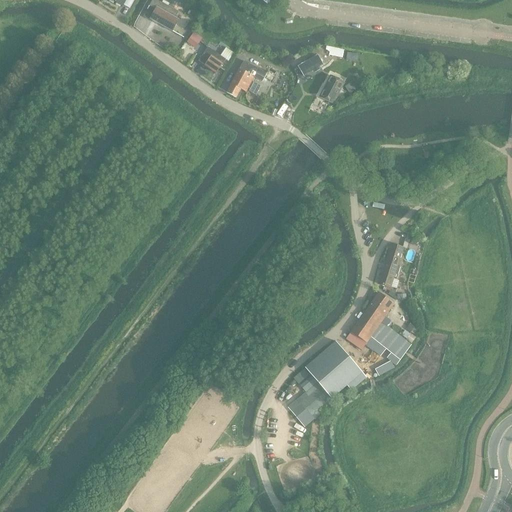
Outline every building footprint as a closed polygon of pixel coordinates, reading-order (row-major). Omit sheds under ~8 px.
[(152,0),(147,10),(148,10),(150,7),(156,10),(151,19),(172,31),(179,20),(175,18),(178,12),(157,0),(152,0)] [(190,39),(187,43),(195,48),(198,44),(190,39)] [(208,47),(199,61),(205,66),(216,74),(226,60),(208,47)] [(331,48),(329,55),(342,58),(344,51),(331,48)] [(317,56),(298,67),(304,76),(323,64),(317,56)] [(244,62),(227,93),(236,98),(241,89),(246,92),(254,77),(262,82),(267,73),(245,62),(244,62)] [(331,76),(320,97),(333,104),(344,83),(331,76)] [(379,284),(387,287),(390,288),(393,279),(396,279),(398,273),(395,272),(403,248),(392,244),(379,284)] [(359,320),(346,339),(349,341),(362,350),(365,345),(368,341),(371,337),(377,329),(381,323),(385,317),(387,318),(388,317),(386,315),(394,303),(383,295),(379,292),(370,304),(359,320)] [(391,321),(387,318),(385,317),(381,323),(387,327),(391,321)] [(400,360),(411,345),(387,327),(381,323),(377,329),(371,337),(386,349),(391,354),(388,359),(391,362),(392,362),(396,366),(400,360)] [(410,324),(406,329),(411,333),(415,327),(410,324)] [(407,339),(406,340),(411,344),(416,338),(410,334),(407,339)] [(335,342),(305,368),(318,383),(331,399),(347,386),(351,390),(367,377),(335,342)] [(395,369),(392,362),(391,362),(376,370),(379,377),(395,369)] [(305,393),(288,408),(305,427),(315,419),(320,415),(317,411),(331,399),(318,383),(305,393)]
